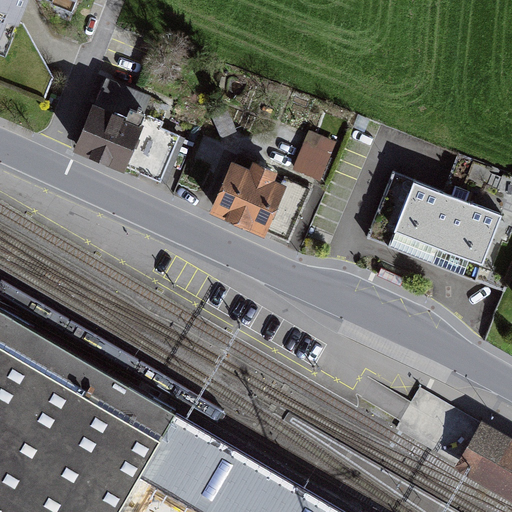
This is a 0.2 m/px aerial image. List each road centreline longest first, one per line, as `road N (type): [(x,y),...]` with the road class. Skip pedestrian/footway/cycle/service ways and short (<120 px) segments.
road 1 (tertiary): [(50,171),(511,391)]
road 2 (residential): [(119,0),(50,171)]
